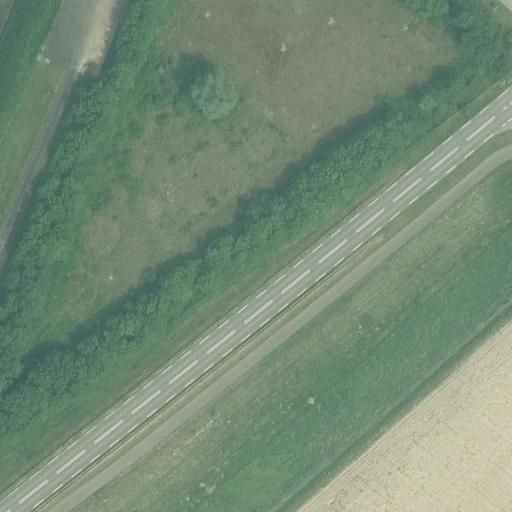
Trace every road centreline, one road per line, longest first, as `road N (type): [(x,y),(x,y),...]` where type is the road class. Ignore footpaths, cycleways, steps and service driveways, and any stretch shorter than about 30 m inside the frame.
road 1 (secondary): [(8,511),(511,103)]
road 2 (track): [(66,82),(0,237)]
